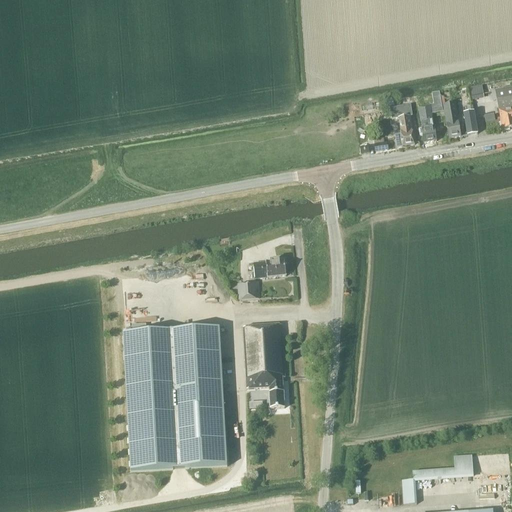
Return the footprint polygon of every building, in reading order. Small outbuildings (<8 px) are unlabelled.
[(472,99),(484,98),(483,86),(471,87),(472,99)] [(511,89),(495,92),(502,131),(511,128),(511,89)] [(431,115),(443,113),(443,112),(442,112),(439,93),(431,95),(433,106),(418,108),(421,128),(424,144),(436,142),(433,126),(431,115)] [(443,112),(443,113),(444,113),(449,140),(460,137),(454,104),(442,106),(444,112),(443,112)] [(467,137),(477,135),(472,107),(465,108),(466,115),(463,115),(467,137)] [(401,136),(395,137),(397,149),(414,146),(412,134),(411,130),(408,117),(411,117),(410,108),(392,111),(394,120),(398,119),(401,136)] [(487,125),(497,123),(495,114),(485,116),(487,125)] [(387,145),(384,145),(383,140),(373,141),(374,146),(375,153),(388,151),(387,145)] [(254,281),(285,277),(284,262),(279,262),(270,263),(253,265),(254,281)] [(239,301),(259,300),(257,284),(238,286),(239,301)] [(270,410),(284,410),(283,393),(282,379),(284,379),(281,326),(243,328),(246,391),(269,389),(269,394),(270,410)] [(219,330),(123,335),(130,469),(130,473),(227,468),(223,406),(219,330)] [(402,482),(403,506),(416,505),(415,483),(473,479),(472,457),(453,458),(454,470),(412,473),(413,481),(402,482)] [(483,497),(483,489),(461,489),(461,497),(483,497)]
